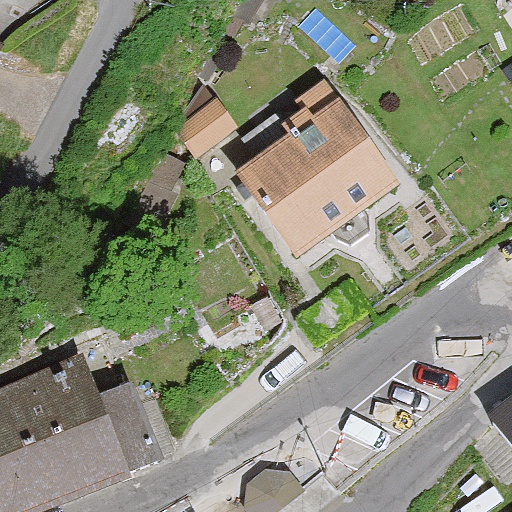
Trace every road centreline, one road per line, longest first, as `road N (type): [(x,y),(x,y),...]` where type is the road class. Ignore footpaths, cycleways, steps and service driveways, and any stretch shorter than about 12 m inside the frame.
road 1 (residential): [(0,214),(113,0)]
road 2 (unclassified): [(372,511),(511,367)]
